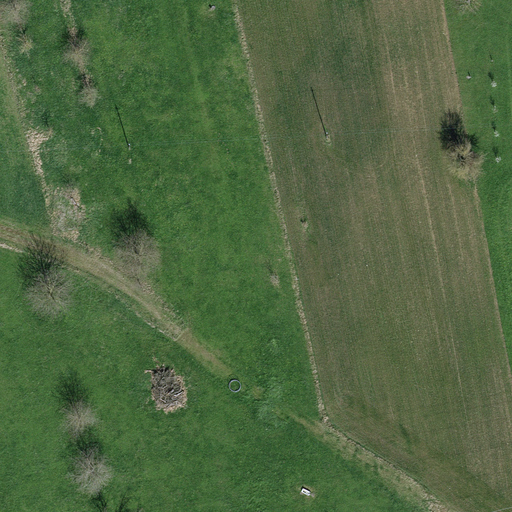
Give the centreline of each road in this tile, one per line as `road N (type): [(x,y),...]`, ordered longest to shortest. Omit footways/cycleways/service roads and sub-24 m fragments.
road 1 (track): [(438,511),(269,407),(159,322)]
road 2 (track): [(0,233),(82,268),(159,322)]
